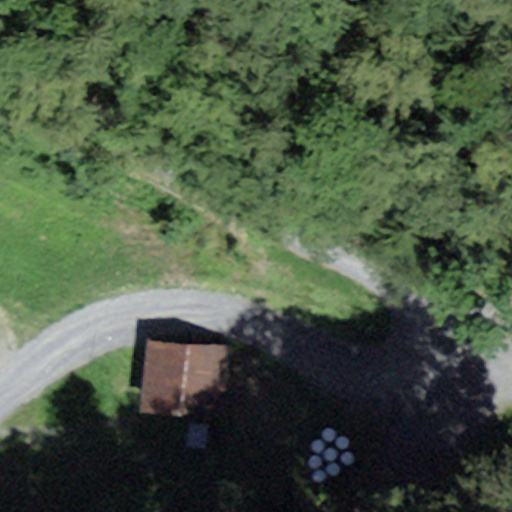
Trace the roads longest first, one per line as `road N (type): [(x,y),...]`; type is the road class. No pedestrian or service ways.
road 1 (track): [(0,94),(420,295),(447,326),(460,369),(447,417),(413,469),(365,511)]
road 2 (track): [(16,383),(62,345),(121,320),(183,315),(243,322),(451,400)]
